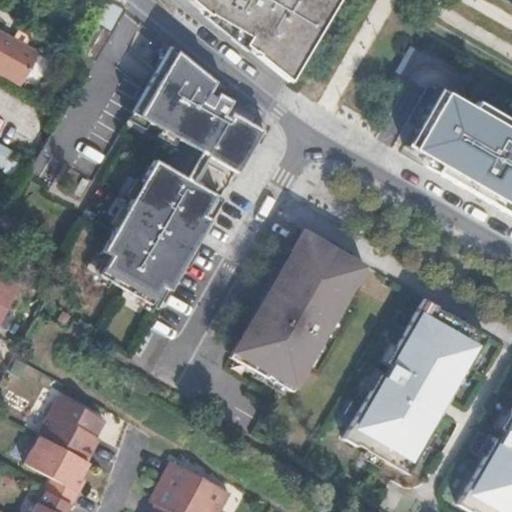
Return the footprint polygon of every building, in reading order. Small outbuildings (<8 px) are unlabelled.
[(187,0),(228,32),(231,27),(243,34),(238,40),(267,64),(288,81),(327,13),(334,1),(332,0),(187,0)] [(107,37),(123,10),(114,5),(98,31),(107,37)] [(91,27),(77,51),(93,60),(107,37),(98,31),(91,27)] [(0,77),(18,88),(37,55),(0,34),(0,77)] [(131,113),(211,159),(235,173),(264,122),(242,105),(169,46),(131,113)] [(90,65),(93,60),(77,51),(75,50),(67,63),(85,73),(90,65)] [(511,211),(511,128),(439,88),(405,148),(511,211)] [(0,163),(7,166),(13,149),(0,144),(0,163)] [(98,275),(129,293),(157,309),(220,199),(195,184),(153,160),(100,251),(108,256),(98,275)] [(273,295),(267,306),(261,302),(231,355),(274,380),(274,381),(290,391),(321,336),(319,335),(349,283),(352,284),(364,263),(348,254),(348,256),(304,229),(267,292),(273,295)] [(0,324),(19,289),(0,278),(0,324)] [(435,305),(422,297),(380,370),(383,372),(381,375),(378,373),(341,437),(355,445),(356,443),(405,471),(483,334),(434,307),(435,305)] [(37,439),(49,445),(69,405),(55,398),(35,438),(37,439)] [(87,448),(101,421),(69,405),(49,445),(84,463),(91,449),(87,448)] [(497,438),(495,441),(493,439),(456,503),(469,511),(471,509),(475,511),(511,511),(511,405),(494,437),(497,438)] [(45,491),(70,504),(76,493),(72,491),(87,464),(84,463),(49,445),(37,439),(23,466),(50,480),(45,491)] [(167,474),(153,500),(155,502),(174,511),(216,511),(229,490),(169,458),(163,472),(167,474)] [(66,511),(70,504),(45,491),(39,504),(36,503),(31,511),(66,511)] [(174,511),(155,502),(149,511),(174,511)]
